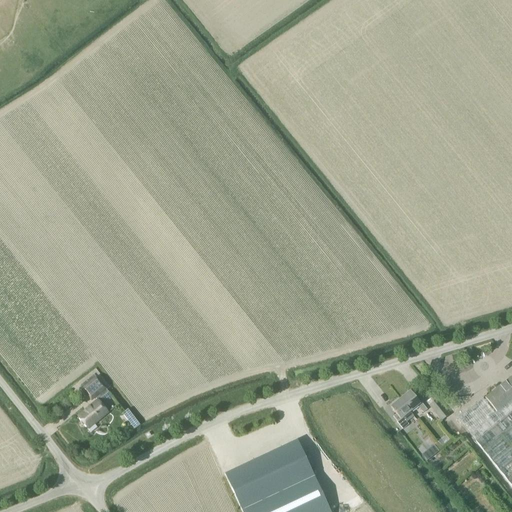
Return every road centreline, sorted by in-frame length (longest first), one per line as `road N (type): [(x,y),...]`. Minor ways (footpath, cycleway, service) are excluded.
road 1 (unclassified): [(88,492),(241,410),(511,328)]
road 2 (unclassified): [(76,477),(0,380)]
